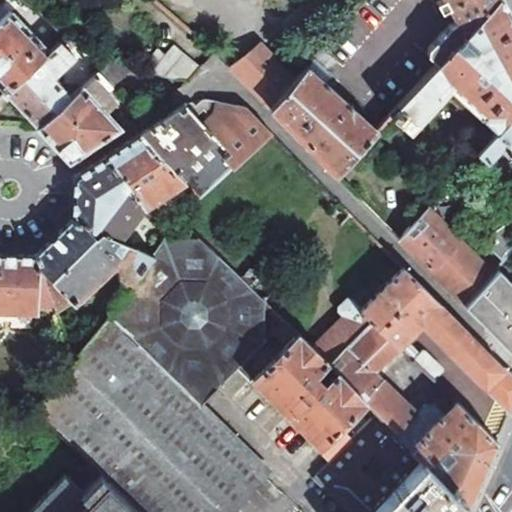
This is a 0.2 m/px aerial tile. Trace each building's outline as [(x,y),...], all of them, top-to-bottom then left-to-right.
[(497,129),(511,112),(511,20),(501,0),(493,0),(435,63),(388,114),(396,120),(401,114),(412,125),(436,99),(430,94),(441,81),(480,117),(483,116),(497,129)] [(435,63),(493,0),(434,0),(439,9),(447,5),(454,19),(449,21),(426,47),(426,54),(435,63)] [(0,88),(3,92),(47,51),(9,10),(0,18),(0,88)] [(3,92),(35,126),(68,96),(50,76),(72,55),(58,40),(47,51),(3,92)] [(231,68),(268,106),(291,80),(256,43),(231,68)] [(152,73),(187,82),(198,69),(173,48),(152,73)] [(94,101),(132,67),(106,61),(68,96),(35,126),(67,161),(118,128),(94,101)] [(268,106),(334,172),(375,127),(304,65),(291,80),(268,106)] [(210,100),(184,103),(209,131),(237,160),(269,131),(244,106),(210,100)] [(137,134),(172,170),(209,131),(184,103),(177,107),(137,134)] [(511,148),(511,112),(497,129),(476,151),(486,160),(499,146),(498,141),(500,138),(511,148)] [(209,131),(172,170),(179,177),(198,196),(237,160),(209,131)] [(137,134),(101,156),(143,203),(179,177),(172,170),(137,134)] [(72,187),(71,218),(114,239),(143,203),(101,156),(73,175),(72,187)] [(511,193),(511,175),(500,189),(509,197),(511,193)] [(339,202),(326,214),(338,226),(351,214),(339,202)] [(397,237),(461,302),(490,271),(426,206),(397,237)] [(134,277),(106,315),(197,405),(233,369),(256,346),(281,321),(262,302),(237,278),(175,217),(148,256),(134,277)] [(52,236),(35,253),(53,302),(56,312),(78,296),(114,262),(134,277),(148,256),(114,239),(71,218),(52,236)] [(501,251),(494,259),(497,263),(511,246),(511,229),(506,234),(495,245),(501,251)] [(9,253),(0,252),(0,307),(36,308),(36,303),(53,302),(35,253),(9,253)] [(418,324),(507,411),(511,399),(511,377),(400,264),(357,309),(348,299),(343,299),(335,307),(336,312),(341,317),(309,349),(322,361),(325,364),(370,319),(397,345),(418,324)] [(461,302),(511,353),(511,352),(511,280),(495,265),(490,271),(461,302)] [(237,278),(262,302),(269,294),(269,285),(253,270),(247,269),(237,278)] [(98,471),(140,511),(228,511),(262,476),(240,448),(197,405),(106,315),(79,350),(76,355),(77,356),(62,371),(62,373),(35,411),(98,471)] [(360,399),(373,412),(466,503),(491,446),(494,439),(454,400),(443,412),(434,404),(423,404),(415,412),(371,370),(397,345),(370,319),(325,364),(332,372),(360,399)] [(311,448),(325,461),(348,438),(334,425),(360,399),(332,372),(319,384),(309,374),(322,361),(309,349),(294,334),(269,360),(256,346),(233,369),(247,383),(250,380),(315,444),(311,448)] [(461,511),(466,503),(373,412),(348,438),(325,461),(310,477),(345,510),(350,505),(358,511),(461,511)] [(140,511),(98,471),(80,490),(63,473),(26,511),(140,511)]
